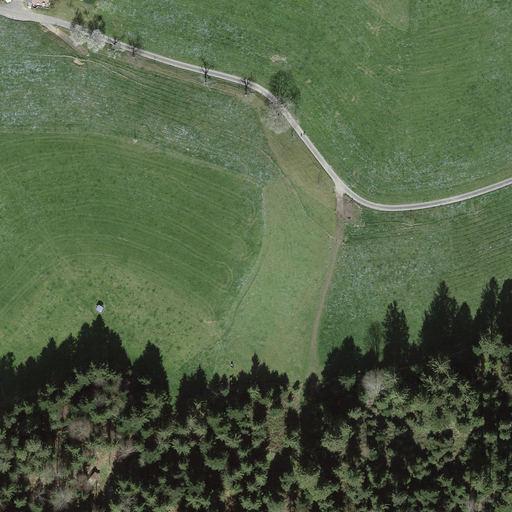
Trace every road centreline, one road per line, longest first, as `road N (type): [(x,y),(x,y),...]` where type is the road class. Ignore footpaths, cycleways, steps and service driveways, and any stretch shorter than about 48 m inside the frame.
road 1 (track): [(0,9),(253,86),(285,111),(341,186),(373,206),(432,204),(511,180)]
road 2 (track): [(341,186),(338,235),(312,342),(294,511)]
